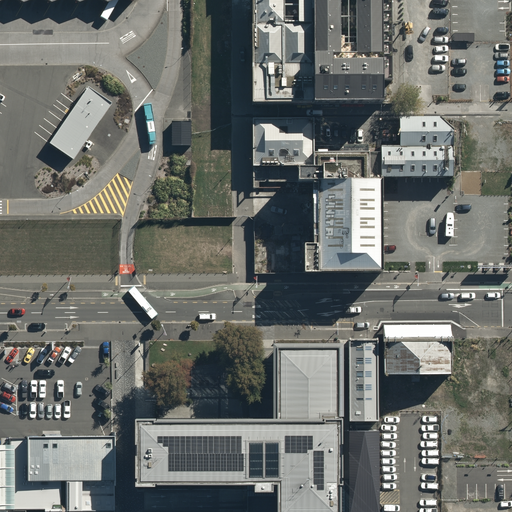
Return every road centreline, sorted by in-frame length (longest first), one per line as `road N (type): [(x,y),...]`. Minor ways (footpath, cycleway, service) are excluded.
road 1 (secondary): [(126,312),(511,300)]
road 2 (residential): [(126,312),(128,511)]
road 3 (secondary): [(0,312),(126,312)]
